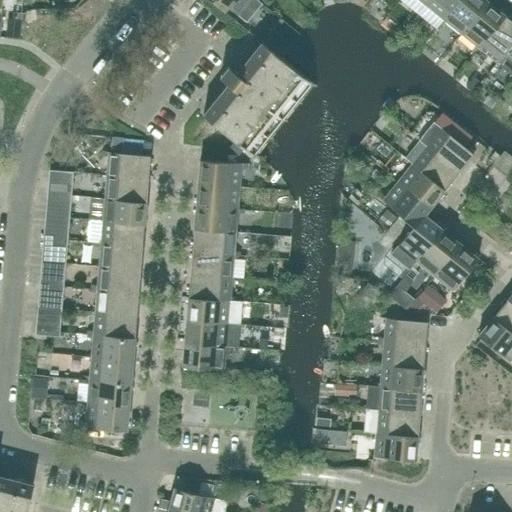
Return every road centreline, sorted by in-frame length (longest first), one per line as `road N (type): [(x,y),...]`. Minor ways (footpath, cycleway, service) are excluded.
road 1 (residential): [(0,385),(20,191),(42,130),(56,95),(141,0)]
road 2 (residential): [(440,476),(448,342),(511,267)]
road 3 (residential): [(146,469),(0,432)]
road 4 (residential): [(317,476),(402,497),(440,476)]
road 5 (residential): [(267,472),(146,469)]
